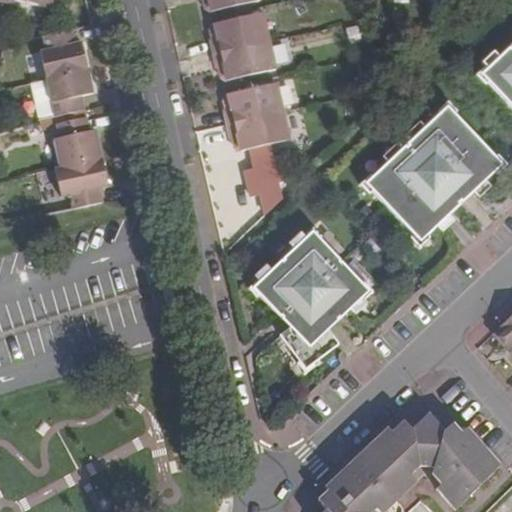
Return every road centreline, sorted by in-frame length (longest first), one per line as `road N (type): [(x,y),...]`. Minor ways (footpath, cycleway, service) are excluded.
road 1 (residential): [(251,511),(137,0)]
road 2 (residential): [(270,511),(309,458),(441,336)]
